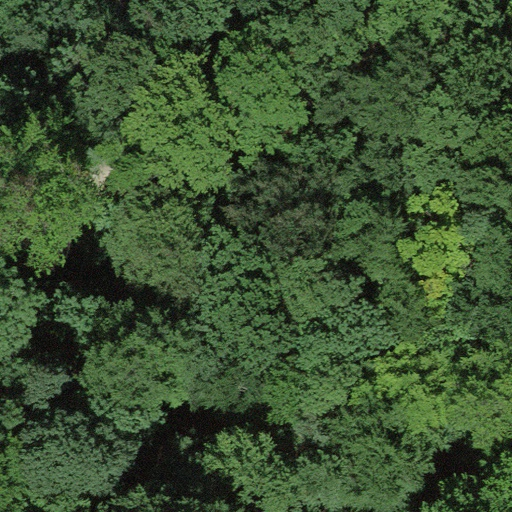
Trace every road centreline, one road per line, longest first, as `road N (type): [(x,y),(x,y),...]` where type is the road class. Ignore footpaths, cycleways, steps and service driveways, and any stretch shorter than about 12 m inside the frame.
road 1 (track): [(0,238),(509,0)]
road 2 (track): [(301,93),(410,0)]
